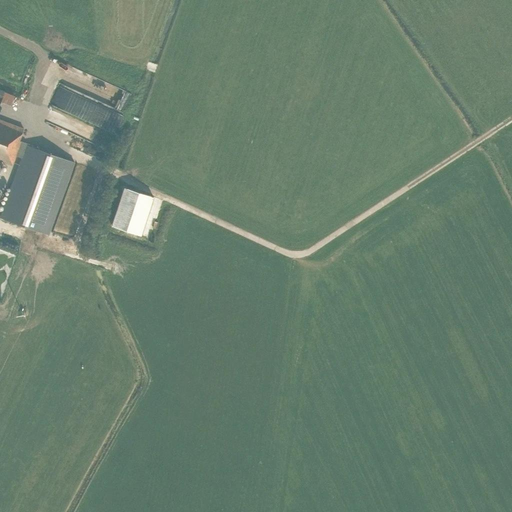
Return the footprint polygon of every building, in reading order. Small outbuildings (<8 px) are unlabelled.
[(124,112),(132,92),(90,75),(82,96),(124,112)] [(0,96),(2,97),(1,101),(12,105),(16,94),(0,88),(0,96)] [(94,103),(83,99),(79,108),(91,112),(94,103)] [(27,143),(19,140),(24,128),(0,119),(0,159),(12,164),(16,155),(21,157),(4,203),(0,213),(0,217),(48,235),(53,221),(74,162),(26,145),(27,143)] [(42,126),(61,131),(62,126),(43,121),(42,126)] [(153,197),(124,187),(111,225),(139,235),(153,197)]
